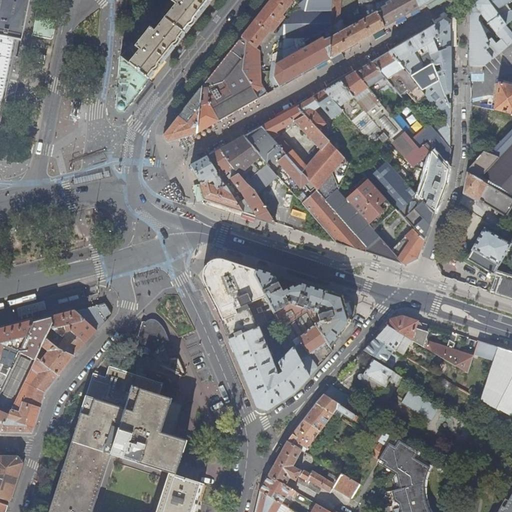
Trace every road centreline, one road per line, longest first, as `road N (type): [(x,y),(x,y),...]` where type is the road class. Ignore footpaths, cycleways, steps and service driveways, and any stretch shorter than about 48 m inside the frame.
road 1 (primary): [(404,291),(366,286),(181,216)]
road 2 (residential): [(461,68),(452,186),(421,274),(404,291)]
road 3 (unclassified): [(181,216),(173,259),(249,434)]
road 4 (residential): [(132,199),(145,129),(244,0)]
road 5 (residential): [(249,434),(308,394),(404,291)]
road 6 (secondary): [(70,6),(33,194)]
